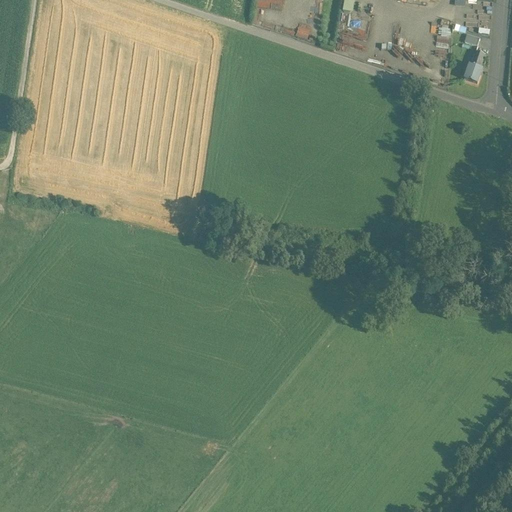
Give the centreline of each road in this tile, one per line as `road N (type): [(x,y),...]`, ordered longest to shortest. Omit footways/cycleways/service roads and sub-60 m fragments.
road 1 (track): [(496,115),(146,0)]
road 2 (track): [(36,0),(13,156),(0,171)]
road 3 (residential): [(506,0),(496,115),(511,120)]
